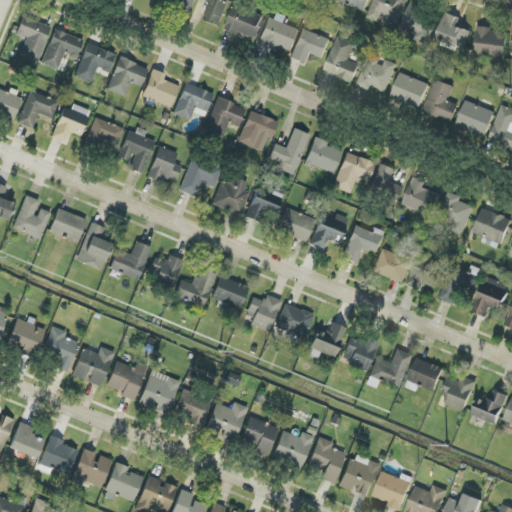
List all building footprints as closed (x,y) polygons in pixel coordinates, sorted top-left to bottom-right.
[(188,13),(193,0),(159,0),(159,2),(188,13)] [(220,27),(228,0),(209,0),(211,0),(204,22),(220,27)] [(336,0),(336,1),(365,12),(369,0),(336,0)] [(407,0),(373,0),(367,18),(379,23),(381,18),(399,24),(407,0)] [(401,29),(413,33),(411,39),(428,45),(440,11),(411,1),(401,29)] [(225,29),(254,39),(263,14),(234,4),(225,29)] [(437,39),(465,50),(471,32),(458,27),(461,18),(446,13),(437,39)] [(51,28),(23,16),(15,35),(26,39),(20,56),(37,63),(51,28)] [(290,53),(297,27),(266,19),(259,45),(290,53)] [(478,28),(474,56),(504,60),(509,33),(478,28)] [(291,59),(304,64),(308,53),(323,59),(330,39),(302,29),(291,59)] [(58,69),(62,56),(77,60),(83,39),(53,30),(43,65),(58,69)] [(324,72),(353,82),(359,64),(348,61),(355,43),(337,36),(324,72)] [(74,76),(90,83),(97,68),(108,72),(115,55),(89,44),(74,76)] [(359,85),(385,95),(396,64),(385,60),(384,64),(368,58),(359,85)] [(108,91),(126,96),(130,83),(142,87),(147,67),(117,59),(108,91)] [(142,97),(171,108),(179,86),(163,80),(165,74),(152,69),(142,97)] [(429,83),(399,74),(391,100),(421,109),(429,83)] [(454,87),(436,80),(423,112),(451,124),(459,106),(448,101),(454,87)] [(190,121),(192,113),(205,117),(213,94),(185,83),(173,115),(190,121)] [(0,114),(14,120),(22,97),(0,88),(0,114)] [(17,124),(32,129),(38,114),(52,119),(58,101),(29,91),(17,124)] [(228,124),(238,128),(246,109),(218,98),(204,130),(222,137),(228,124)] [(458,129),(488,136),(494,110),(464,103),(458,129)] [(89,110),(72,106),(71,110),(61,108),(53,139),(65,142),(68,133),(82,136),(89,110)] [(511,109),(503,106),(489,141),(511,149),(511,109)] [(261,152),(267,139),(271,140),(278,123),(250,111),(237,142),(261,152)] [(87,145),(102,149),(103,142),(118,146),(123,127),(93,120),(87,145)] [(155,142),(144,138),(146,132),(132,126),(119,158),(131,163),(128,169),(142,175),(155,142)] [(276,169),(294,175),(310,135),(294,129),(286,149),(275,144),(269,159),(279,163),(276,169)] [(336,173),(342,147),(313,140),(307,166),(336,173)] [(181,167),(174,164),(177,154),(158,146),(148,175),(174,185),(181,167)] [(351,194),(357,177),(368,182),(375,163),(346,153),(334,187),(351,194)] [(179,191),(195,197),(200,183),(214,188),(221,170),(192,158),(179,191)] [(403,187),(389,182),(394,170),(380,165),(370,191),(397,202),(403,187)] [(239,216),(249,193),(244,191),(247,183),(233,177),(229,185),(221,182),(212,204),(239,216)] [(425,182),(411,178),(403,207),(433,215),(438,193),(423,189),(425,182)] [(0,219),(7,222),(14,203),(2,200),(7,187),(0,185),(0,219)] [(274,219),(281,196),(256,188),(246,219),(258,223),(260,215),(274,219)] [(440,216),(452,219),(448,231),(464,236),(473,206),(460,202),(461,197),(447,193),(440,216)] [(13,230),(41,239),(50,212),(37,209),(40,201),(24,196),(13,230)] [(473,234),(484,238),(482,242),(500,249),(511,219),(482,208),(473,234)] [(64,238),(77,243),(86,220),(57,209),(48,232),(64,238)] [(306,243),(314,219),(285,209),(277,232),(306,243)] [(324,250),(327,239),(339,244),(348,219),(336,214),(333,224),(320,219),(311,245),(324,250)] [(77,262),(102,270),(110,243),(101,240),(105,228),(89,223),(77,262)] [(358,264),(364,248),(377,254),(386,232),(376,228),(374,233),(355,225),(342,258),(358,264)] [(151,248),(136,242),(130,255),(117,250),(110,269),(138,281),(151,248)] [(376,275),(405,282),(411,258),(381,251),(376,275)] [(155,258),(150,271),(176,281),(184,261),(169,255),(166,262),(155,258)] [(422,291),(423,284),(436,288),(441,272),(415,264),(408,286),(422,291)] [(203,308),(216,275),(200,268),(193,285),(181,281),(175,297),(203,308)] [(441,300),(459,305),(467,273),(449,268),(441,300)] [(248,287),(220,277),(212,299),(240,309),(248,287)] [(490,308),(500,312),(511,288),(487,278),(472,312),(486,318),(490,308)] [(250,325),(269,333),(281,301),(266,295),(263,302),(253,298),(245,316),(253,319),(250,325)] [(276,330),(306,338),(313,313),(283,305),(276,330)] [(45,330),(17,318),(6,344),(34,356),(45,330)] [(307,354),(318,359),(320,353),(334,358),(346,329),(333,323),(328,334),(317,330),(307,354)] [(66,332),(51,327),(43,353),(58,358),(55,368),(68,373),(78,343),(64,338),(66,332)] [(357,342),(350,339),(341,360),(366,372),(379,343),(361,334),(357,342)] [(98,354),(82,348),(72,376),(86,382),(100,387),(114,352),(100,347),(98,354)] [(410,355),(395,349),(390,364),(376,359),(367,385),(375,388),(378,381),(399,388),(410,355)] [(419,385),(435,391),(443,367),(415,358),(405,387),(417,391),(419,385)] [(107,386),(123,392),(121,397),(134,401),(144,371),(115,362),(107,386)] [(154,410),(167,415),(180,382),(151,371),(139,404),(154,409),(154,410)] [(460,382),(451,378),(441,405),(465,413),(476,382),(462,377),(460,382)] [(497,425),(508,396),(495,390),(490,402),(480,398),(472,416),(497,425)] [(175,414),(191,418),(189,425),(202,428),(210,399),(182,391),(175,414)] [(248,408),(234,403),(231,409),(216,403),(205,431),(220,436),(219,437),(234,443),(248,408)] [(13,420),(0,415),(0,453),(2,454),(13,420)] [(278,428),(250,417),(240,441),(255,447),(253,451),(267,456),(278,428)] [(32,427),(17,423),(10,451),(37,458),(43,439),(30,436),(32,427)] [(299,437),(282,431),(273,458),(302,468),(313,437),(301,433),(299,437)] [(345,454),(331,448),(333,443),(318,438),(308,465),(325,471),(321,480),(334,484),(345,454)] [(101,488),(111,460),(97,455),(97,454),(83,449),(70,482),(81,486),(83,481),(101,488)] [(341,488),(353,492),(353,493),(369,498),(379,464),(351,455),(341,488)] [(116,496),(133,503),(143,476),(115,465),(103,496),(114,501),(116,496)] [(401,478),(382,472),(374,498),(390,503),(389,507),(402,511),(412,477),(402,474),(401,478)] [(136,506),(151,511),(166,511),(176,488),(162,482),(163,482),(148,476),(136,506)] [(438,511),(447,490),(433,486),(431,492),(416,486),(406,511),(438,511)] [(192,500),(194,495),(181,490),(171,511),(205,511),(208,507),(192,500)] [(23,511),(28,500),(13,494),(10,501),(0,497),(0,511),(23,511)] [(477,511),(482,501),(465,494),(462,503),(450,498),(444,511),(477,511)] [(56,511),(49,509),(51,504),(36,498),(30,511),(56,511)] [(223,511),(225,507),(213,503),(209,511),(232,511),(233,511),(232,511),(223,511)]
